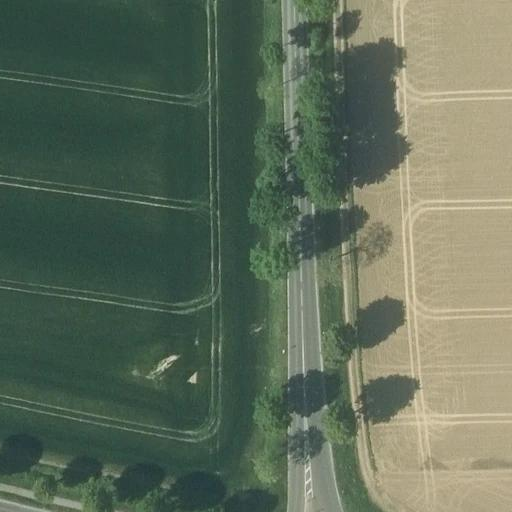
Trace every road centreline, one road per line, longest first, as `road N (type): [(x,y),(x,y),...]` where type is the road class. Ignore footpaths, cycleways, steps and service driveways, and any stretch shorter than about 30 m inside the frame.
road 1 (track): [(398,511),(371,430),(340,0)]
road 2 (tertiary): [(293,0),(312,511)]
